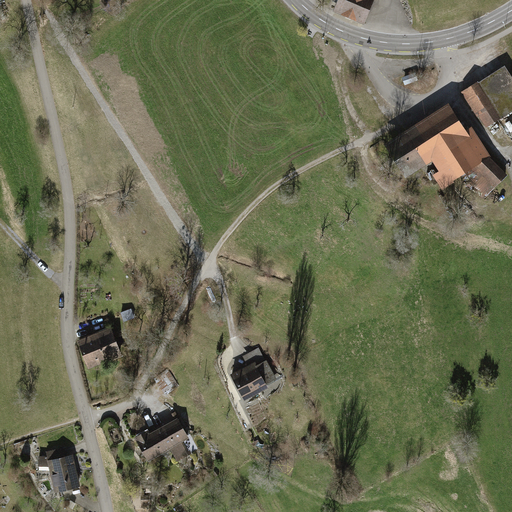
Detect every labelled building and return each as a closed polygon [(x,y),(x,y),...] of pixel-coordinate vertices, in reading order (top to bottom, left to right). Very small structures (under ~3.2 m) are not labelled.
[(339,0),(335,10),(363,22),(372,0),(339,0)] [(511,81),(503,68),(462,95),(489,128),(511,114),(511,81)] [(448,106),(382,146),(404,179),(432,164),(440,173),(433,177),(440,189),(473,171),(481,178),(474,186),(486,195),(507,175),(490,160),(473,128),(466,133),(448,106)] [(110,327),(77,341),(86,362),(119,348),(110,327)] [(230,374),(243,401),(268,389),(266,384),(275,379),(266,361),(256,365),(255,362),(230,374)] [(165,395),(180,386),(170,370),(155,379),(165,395)] [(133,437),(147,462),(169,450),(175,461),(189,454),(182,442),(189,439),(178,418),(150,434),(147,430),(133,437)] [(53,494),(79,487),(71,455),(66,457),(63,448),(46,452),(48,461),(45,462),(46,467),(48,475),(53,494)] [(46,467),(39,467),(39,475),(48,475),(46,467)] [(151,496),(140,496),(140,504),(151,504),(151,496)]
